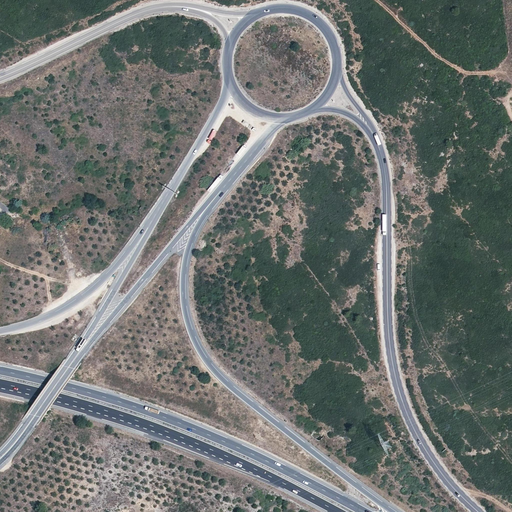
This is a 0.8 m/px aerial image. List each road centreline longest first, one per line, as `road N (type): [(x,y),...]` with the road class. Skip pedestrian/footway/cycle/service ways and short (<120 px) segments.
road 1 (trunk): [(394,511),(235,389),(197,343),(183,273),(217,194)]
road 2 (tertiary): [(374,136),(385,181),(397,387),(423,447),(477,511)]
road 3 (motorway): [(0,463),(105,323),(217,194)]
road 4 (motorway): [(316,487),(176,422),(0,370)]
road 5 (trunk): [(151,225),(69,362),(0,454)]
road 6 (trunk): [(0,383),(215,451)]
road 7 (trunk): [(0,390),(215,451)]
road 8 (secondary): [(0,77),(135,14),(193,8)]
road 9 (motorway): [(151,225),(86,294),(50,317),(0,331)]
road 10 (trunk): [(228,77),(221,106),(151,225)]
road 11 (track): [(374,0),(451,64),(497,72)]
road 12 (trunk): [(215,451),(336,511)]
